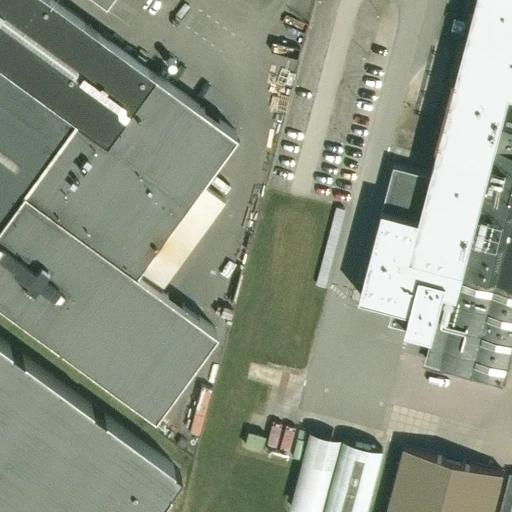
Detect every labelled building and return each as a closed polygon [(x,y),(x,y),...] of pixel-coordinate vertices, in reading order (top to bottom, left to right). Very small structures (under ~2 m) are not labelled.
[(0,302),(73,355),(153,413),(215,329),(135,269),(235,130),(155,72),(55,0),(0,0),(0,64),(7,70),(0,79),(0,302)] [(140,0),(101,0),(127,19),(140,0)] [(511,0),(475,0),(420,215),(383,206),(359,295),(393,304),(438,316),(426,361),(438,364),(438,366),(503,383),(511,348),(511,0)] [(0,511),(151,511),(180,472),(0,339),(0,511)] [(309,430),(302,458),(289,506),(312,511),(321,511),(333,466),(341,438),(309,430)] [(365,511),(382,448),(343,438),(323,511),(365,511)] [(386,511),(492,511),(503,472),(404,446),(386,511)] [(511,511),(511,474),(510,474),(500,511),(511,511)]
